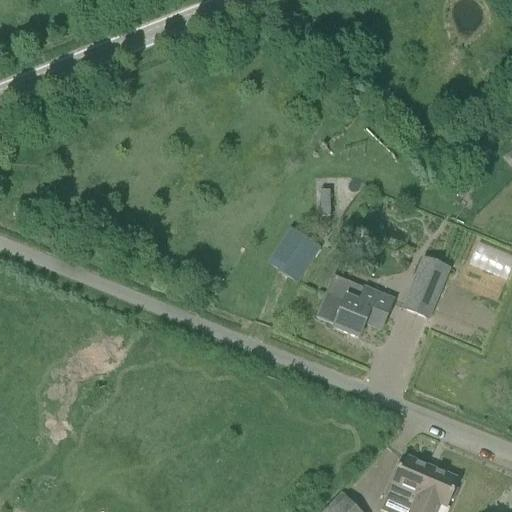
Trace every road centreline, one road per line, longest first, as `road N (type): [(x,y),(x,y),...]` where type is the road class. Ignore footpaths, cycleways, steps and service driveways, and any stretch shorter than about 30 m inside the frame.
road 1 (unclassified): [(511,454),(0,243)]
road 2 (tertiary): [(0,103),(251,0)]
